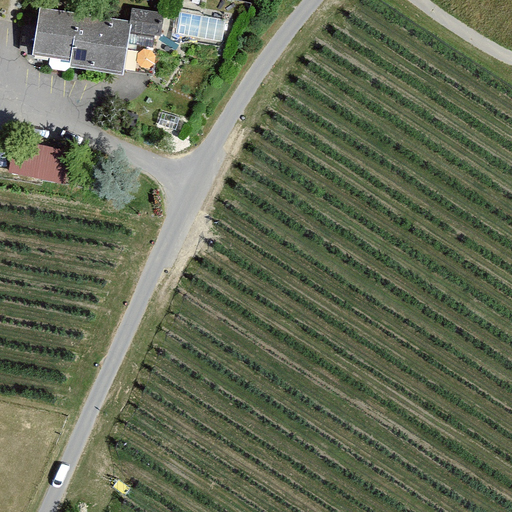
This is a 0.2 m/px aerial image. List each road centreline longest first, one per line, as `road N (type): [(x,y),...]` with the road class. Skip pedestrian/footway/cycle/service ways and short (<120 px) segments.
road 1 (unclassified): [(188,190),(152,252),(38,511)]
road 2 (unclassified): [(310,0),(272,42),(188,190)]
road 3 (residential): [(0,105),(86,128),(188,190)]
